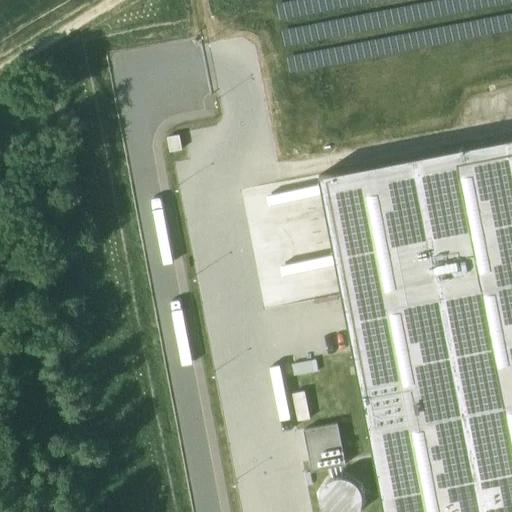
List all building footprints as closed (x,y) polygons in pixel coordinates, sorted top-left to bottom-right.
[(179,135),(167,138),(170,152),(181,150),(179,135)] [(511,511),(511,138),(319,175),(383,511),(511,511)] [(292,364),(294,376),(317,371),(315,360),(292,364)] [(304,392),(292,394),(298,421),(310,419),(304,392)] [(337,423),(303,430),(311,471),(345,465),(337,423)] [(357,483),(342,477),(326,482),(319,498),(324,511),(356,511),(363,499),(357,483)]
